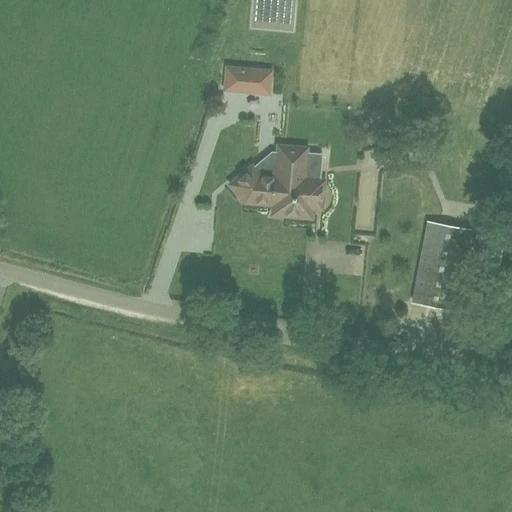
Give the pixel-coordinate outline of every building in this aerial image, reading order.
[(225,90),(241,92),(243,66),(227,65),(225,90)] [(239,109),(240,123),(261,122),(261,108),(239,109)] [(390,150),(393,164),(415,158),(412,145),(390,150)] [(318,192),(319,180),(303,179),(306,149),(277,146),(275,166),(288,167),(284,213),(284,217),(310,219),(311,209),(317,209),(317,206),(318,205),(320,204),(321,203),(321,201),(322,199),(322,198),(321,196),(320,194),(319,193),(318,192)] [(288,167),(275,166),(274,177),(258,175),(251,166),(229,185),(244,203),(272,206),(271,216),(284,217),(284,213),(288,167)] [(506,257),(511,230),(511,216),(496,213),(487,253),(506,257)] [(454,311),(469,230),(427,222),(412,303),(454,311)]
